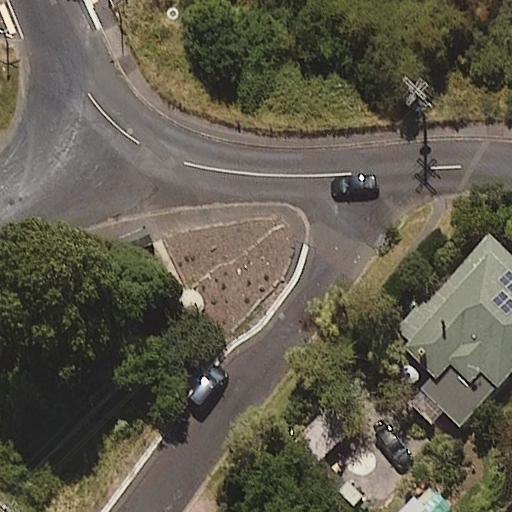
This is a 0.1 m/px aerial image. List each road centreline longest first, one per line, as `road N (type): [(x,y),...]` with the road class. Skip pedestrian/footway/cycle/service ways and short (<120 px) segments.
road 1 (residential): [(146,511),(339,250),(376,172)]
road 2 (residential): [(155,157),(249,174),(376,172)]
road 3 (residential): [(44,0),(108,120),(155,157)]
road 4 (residential): [(0,215),(155,157)]
road 5 (residential): [(376,172),(511,165)]
